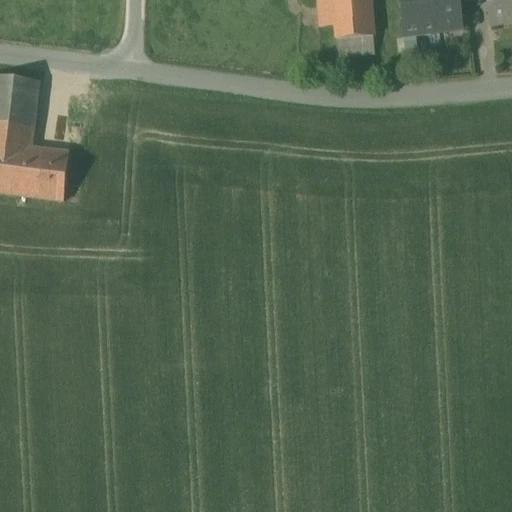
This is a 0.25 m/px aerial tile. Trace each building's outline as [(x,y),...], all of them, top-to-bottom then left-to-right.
[(333,0),(317,0),(321,30),(336,28),(333,0)] [(369,0),(333,0),(336,28),(337,42),(373,39),(369,0)] [(399,0),(404,39),(424,37),(419,0),(399,0)] [(459,0),(419,0),(424,37),(464,32),(459,0)] [(511,0),(487,0),(491,29),(511,26),(511,0)] [(373,39),(337,42),(339,59),(375,56),(373,39)] [(39,85),(0,80),(0,196),(25,199),(31,152),(39,85)] [(69,157),(31,152),(25,199),(63,204),(69,157)]
